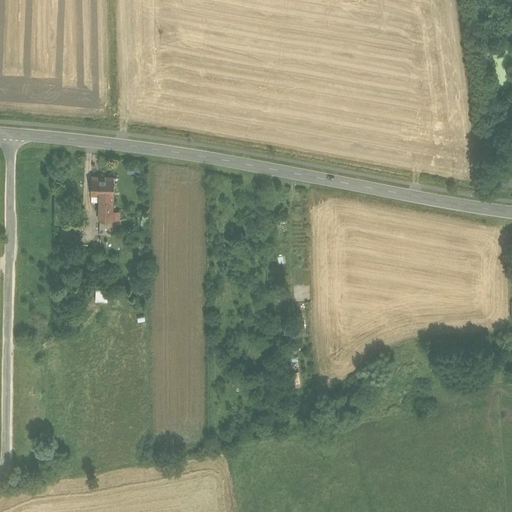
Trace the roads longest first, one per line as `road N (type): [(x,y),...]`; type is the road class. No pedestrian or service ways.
road 1 (tertiary): [(13,131),(160,148),(511,212)]
road 2 (unclassified): [(0,479),(13,131)]
